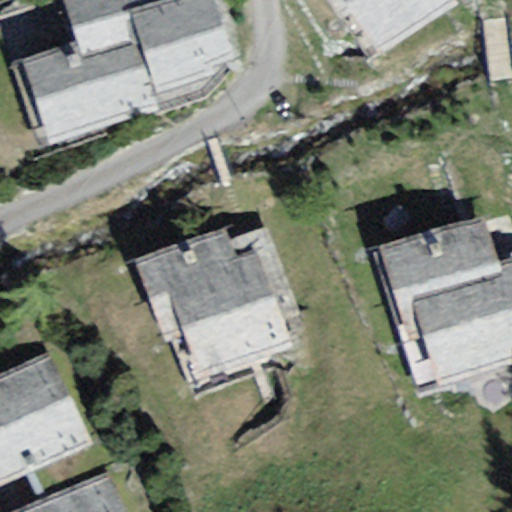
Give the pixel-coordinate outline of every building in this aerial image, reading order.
[(48,0),(59,46),(1,66),(29,155),(235,89),(221,48),(234,42),(220,0),(162,0),(159,1),(158,0),(48,0)] [(455,12),(446,0),(320,0),(367,64),(455,12)] [(511,224),(509,216),(367,250),(412,403),(511,375),(511,224)] [(223,234),(126,264),(154,353),(166,348),(184,408),(314,370),(264,232),(225,244),(223,234)] [(47,356),(0,374),(0,487),(87,452),(47,356)] [(119,511),(102,472),(7,511),(119,511)]
